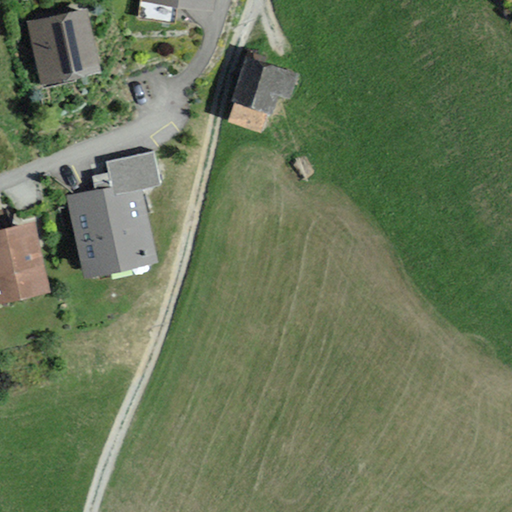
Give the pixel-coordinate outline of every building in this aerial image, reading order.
[(218,0),(148,0),(149,1),(217,9),(218,0)] [(106,70),(91,10),(34,24),(48,84),(106,70)] [(297,77),(250,61),(237,101),(275,113),(281,96),(290,99),(297,77)] [(116,188),(72,198),(90,277),(160,261),(143,183),(162,179),(156,151),(110,161),(116,188)] [(0,301),(47,291),(31,222),(0,229),(0,301)]
